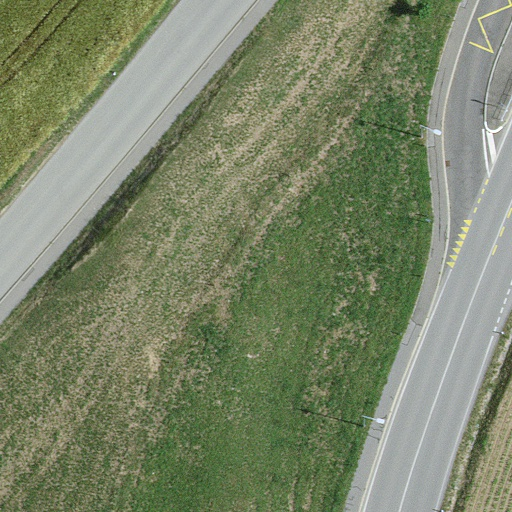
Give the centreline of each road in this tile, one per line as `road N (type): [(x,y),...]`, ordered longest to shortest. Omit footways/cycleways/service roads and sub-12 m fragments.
road 1 (tertiary): [(220,0),(0,260)]
road 2 (secondary): [(511,200),(442,378),(402,511)]
